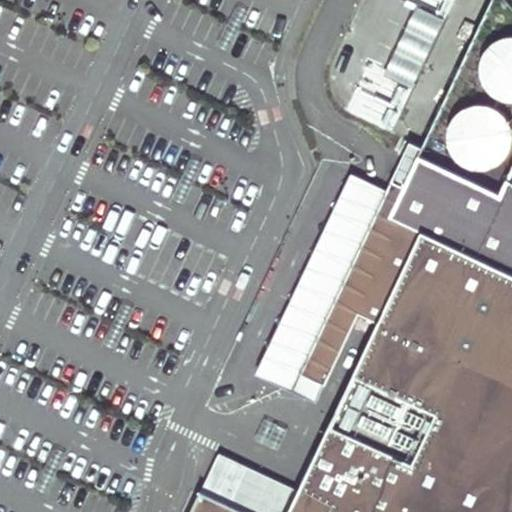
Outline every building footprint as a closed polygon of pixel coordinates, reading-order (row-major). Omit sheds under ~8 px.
[(447,20),(420,6),(385,75),(413,89),(447,20)] [(247,14),(236,8),(221,40),(232,45),(247,14)] [(511,35),(510,36),(501,39),(493,45),(487,54),(484,63),(485,73),(488,83),(495,91),(503,96),(511,98),(511,35)] [(410,92),(369,72),(351,111),(391,130),(410,92)] [(511,120),(511,118),(504,110),(495,105),(484,103),(474,104),(464,109),(457,117),(453,126),(452,137),(454,147),(460,156),(468,163),(478,166),(488,166),(499,163),(507,157),(511,149),(511,120)] [(511,511),(511,175),(504,194),(421,159),(426,148),(412,143),(389,192),(303,376),(326,385),(361,314),(382,324),(301,492),(220,454),(212,473),(193,511),(511,511)] [(202,167),(190,161),(176,191),(188,196),(202,167)] [(303,376),(389,192),(353,175),(258,375),(319,403),(326,385),(303,376)] [(122,306),(107,337),(119,342),(133,311),(122,306)] [(277,425),(266,420),(256,441),(267,446),(277,425)] [(279,451),(289,430),(277,425),(267,446),(279,451)] [(65,456),(53,451),(39,482),(51,488),(65,456)]
